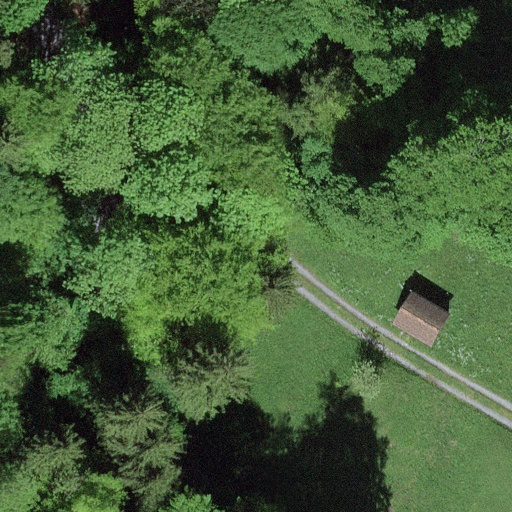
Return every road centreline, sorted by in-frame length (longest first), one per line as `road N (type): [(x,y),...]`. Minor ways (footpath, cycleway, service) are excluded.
road 1 (track): [(233,218),(180,241),(121,227),(102,201),(30,0)]
road 2 (track): [(233,218),(288,273),(354,321),(511,417)]
road 3 (track): [(241,0),(240,198),(233,218)]
